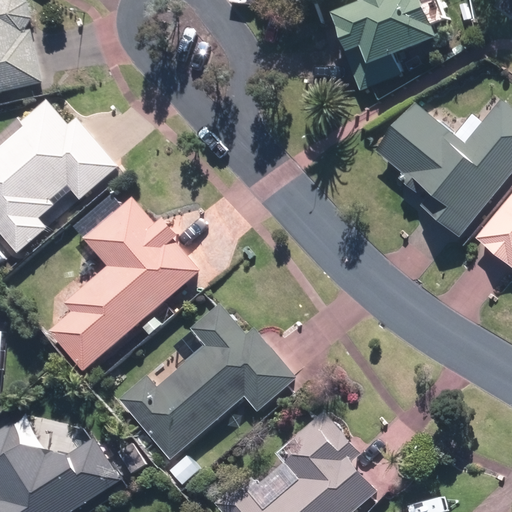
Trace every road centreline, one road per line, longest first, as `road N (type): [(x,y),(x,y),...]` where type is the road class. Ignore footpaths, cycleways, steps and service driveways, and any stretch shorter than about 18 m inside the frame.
road 1 (residential): [(511,377),(373,279),(241,138)]
road 2 (residential): [(241,138),(137,32),(143,0)]
